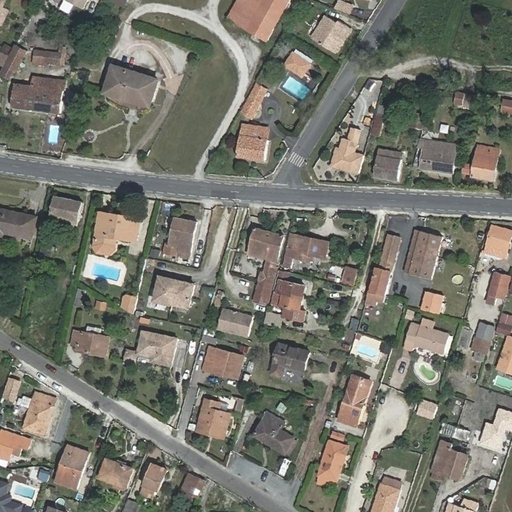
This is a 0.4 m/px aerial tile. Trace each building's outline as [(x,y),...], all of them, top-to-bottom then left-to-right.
[(63,0),(63,1),(82,11),(87,0),(63,0)] [(237,0),(227,20),(235,25),(248,0),(237,0)] [(248,0),(235,25),(267,42),(289,0),(248,0)] [(340,0),(338,7),(350,12),(353,5),(340,0)] [(2,8),(0,11),(0,23),(2,25),(8,11),(2,8)] [(322,22),(313,37),(336,52),(351,27),(340,20),(339,22),(327,14),(322,22)] [(306,33),(313,37),(322,22),(315,18),(306,33)] [(7,65),(14,68),(18,70),(29,49),(18,44),(7,65)] [(0,50),(0,63),(4,65),(9,55),(0,50)] [(67,55),(36,51),(34,64),(50,66),(51,64),(65,66),(67,55)] [(296,52),(288,64),(304,75),(312,64),(296,52)] [(9,77),(14,68),(7,65),(2,74),(9,77)] [(159,83),(115,70),(107,93),(107,96),(107,99),(108,102),(110,104),(114,107),(119,109),(124,112),(130,113),(134,114),(136,115),(140,114),(143,114),(146,112),(148,110),(150,109),(153,105),(159,83)] [(61,113),(65,82),(33,79),(32,85),(16,83),(13,107),(61,113)] [(253,97),(261,102),(269,88),(261,83),(253,97)] [(438,100),(440,90),(434,89),(431,105),(442,107),(443,101),(438,100)] [(476,106),(478,97),(457,93),(456,97),(464,99),(463,104),(476,106)] [(253,116),(261,102),(253,97),(245,112),(253,116)] [(511,113),(511,102),(505,102),(503,112),(511,113)] [(380,136),(385,116),(378,114),(372,134),(380,136)] [(253,138),(255,127),(245,126),(244,137),(242,136),(240,158),(268,161),(270,140),(253,138)] [(271,129),(255,127),(253,138),(270,140),(271,129)] [(337,149),(333,167),(360,174),(365,156),(355,153),(361,130),(352,128),(349,140),(344,139),(341,150),(337,149)] [(457,144),(419,139),(416,153),(413,168),(453,174),(457,144)] [(494,180),(500,148),(479,144),(473,176),(494,180)] [(391,157),(392,152),(378,149),(374,176),(399,180),(402,159),(391,157)] [(61,218),(79,221),(83,200),(55,195),(50,223),(60,224),(61,218)] [(31,238),(36,218),(0,210),(0,235),(1,236),(2,232),(31,238)] [(100,212),(96,244),(101,253),(111,254),(116,249),(117,236),(137,239),(140,217),(100,212)] [(78,228),(79,221),(61,218),(60,224),(78,228)] [(164,262),(179,265),(181,256),(182,251),(193,253),(200,223),(178,218),(172,245),(168,244),(164,262)] [(506,256),(511,237),(511,230),(493,225),(487,251),(506,256)] [(265,272),(261,291),(274,294),(282,262),(281,262),(286,234),(258,228),(252,255),(270,259),(267,272),(265,272)] [(432,279),(444,236),(417,229),(406,272),(432,279)] [(332,241),(319,239),(293,234),(286,266),(295,268),(297,258),(315,262),(316,255),(329,257),(332,241)] [(386,294),(401,237),(389,234),(380,269),(378,268),(372,291),(386,294)] [(359,270),(347,267),(344,281),(356,284),(359,270)] [(497,272),(490,293),(497,296),(505,298),(511,277),(497,272)] [(178,280),(161,276),(155,300),(172,304),(173,303),(178,280)] [(302,308),(308,284),(284,279),(278,302),(288,305),(286,315),(305,320),(307,309),(302,308)] [(190,307),(195,284),(178,280),(173,303),(190,307)] [(83,305),(86,289),(78,287),(75,303),(83,305)] [(274,294),(261,291),(258,301),(271,304),(274,294)] [(497,296),(490,293),(487,302),(495,304),(497,296)] [(125,296),(122,306),(124,308),(134,314),(138,298),(127,295),(125,296)] [(256,317),(226,308),(220,328),(250,336),(256,317)] [(415,312),(409,310),(406,318),(412,320),(415,312)] [(283,315),(270,312),(268,322),(281,325),(283,315)] [(421,327),(432,331),(435,322),(424,318),(421,327)] [(359,320),(352,319),(349,329),(356,331),(359,320)] [(486,354),(495,327),(482,322),(473,350),(486,354)] [(511,328),(511,325),(500,322),(498,330),(510,334),(511,328)] [(415,344),(444,354),(450,337),(432,331),(421,327),(411,323),(406,340),(415,344)] [(89,334),(102,337),(104,329),(91,327),(89,334)] [(109,338),(102,337),(89,334),(75,331),(72,344),(79,346),(78,350),(106,356),(109,338)] [(181,339),(172,337),(146,331),(142,353),(156,356),(160,357),(159,362),(165,363),(174,366),(180,342),(181,339)] [(511,375),(511,340),(508,339),(498,370),(511,375)] [(384,342),(381,350),(388,353),(391,344),(384,342)] [(307,369),(312,351),(282,343),(274,372),(284,375),(287,365),(307,369)] [(220,373),(227,350),(212,347),(208,361),(215,363),(213,371),(220,373)] [(246,355),(227,350),(220,373),(222,373),(223,370),(231,373),(231,376),(239,378),(246,355)] [(215,363),(208,361),(206,369),(213,371),(215,363)] [(372,384),(355,378),(340,420),(358,426),(372,384)] [(20,382),(11,379),(5,397),(15,400),(20,382)] [(46,434),(57,398),(36,393),(34,400),(31,409),(25,428),(46,434)] [(31,409),(34,400),(25,397),(22,406),(31,409)] [(202,432),(212,401),(208,400),(199,432),(202,432)] [(424,400),(421,412),(435,417),(439,405),(424,400)] [(222,404),(212,401),(202,432),(208,434),(209,430),(226,434),(232,415),(220,412),(222,404)] [(511,410),(500,407),(495,424),(488,422),(482,442),(503,449),(508,431),(511,432),(511,410)] [(267,411),(253,436),(286,455),(295,438),(281,430),(285,421),(267,411)] [(30,448),(32,439),(8,431),(10,426),(4,424),(0,439),(0,456),(10,460),(12,453),(15,444),(25,446),(30,448)] [(455,437),(458,428),(445,424),(442,433),(455,437)] [(470,432),(458,428),(455,437),(467,441),(470,432)] [(209,430),(208,434),(225,439),(226,434),(209,430)] [(337,481),(349,447),(331,441),(320,475),(337,481)] [(433,472),(444,475),(452,449),(453,445),(443,442),(433,472)] [(25,446),(15,444),(12,453),(22,456),(25,446)] [(77,488),(89,453),(70,446),(57,482),(77,488)] [(452,449),(444,475),(460,481),(469,455),(466,454),(467,450),(463,449),(462,452),(452,449)] [(126,487),(132,469),(107,460),(100,477),(126,487)] [(158,491),(166,470),(151,464),(143,485),(158,491)] [(51,473),(42,470),(40,477),(48,480),(51,473)] [(444,475),(433,472),(431,478),(442,482),(444,475)] [(197,498),(205,481),(191,473),(182,491),(197,498)] [(6,481),(0,479),(0,510),(4,511),(9,511),(10,511),(13,511),(22,511),(25,504),(13,500),(15,496),(7,493),(4,488),(6,481)] [(385,479),(383,485),(373,511),(393,511),(402,485),(385,479)] [(462,507),(449,503),(446,511),(476,511),(477,511),(476,510),(478,503),(464,499),(462,507)]
